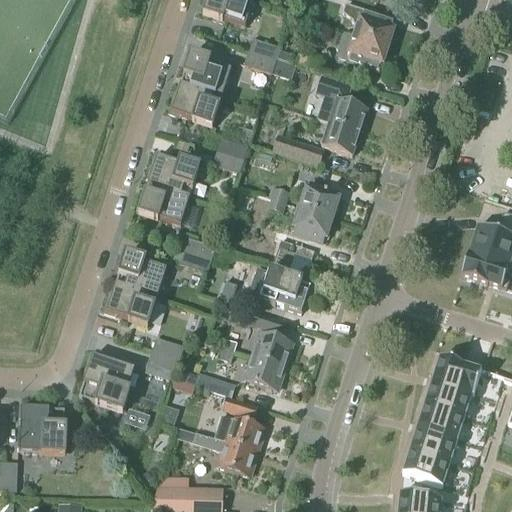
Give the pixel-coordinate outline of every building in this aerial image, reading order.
[(254,3),(242,0),(208,0),(203,18),(202,20),(222,27),(222,25),(244,32),(254,3)] [(357,35),(355,41),(389,52),(394,38),(391,37),(394,28),(365,19),(366,15),(345,9),(342,18),(352,24),(357,35)] [(389,52),(355,41),(344,37),(336,62),(379,76),(381,67),(384,68),(389,52)] [(252,43),(248,57),(276,65),(280,52),(252,43)] [(296,68),(318,75),(322,61),(300,54),(296,68)] [(276,65),(248,57),(244,70),(271,79),(276,65)] [(189,61),(179,90),(221,103),(231,75),(208,68),(209,65),(189,59),(189,61)] [(328,128),(359,138),(360,135),(362,136),(365,126),(363,126),(367,114),(345,107),(350,92),(321,83),(316,99),(324,102),(317,124),(328,128)] [(221,103),(179,90),(170,118),(192,125),(192,127),(211,134),(212,131),(221,103)] [(359,138),(328,128),(321,151),(351,161),(355,150),(357,151),(360,141),(358,141),(359,138)] [(272,156),(318,171),(323,156),(277,141),(272,156)] [(220,143),(216,156),(243,165),(248,152),(220,143)] [(243,165),(216,156),(212,170),(239,179),(243,165)] [(156,161),(147,189),(189,203),(198,175),(199,172),(179,166),(178,168),(156,161)] [(189,203),(147,189),(138,217),(137,220),(157,226),(158,224),(180,231),(189,203)] [(308,190),(300,215),(330,224),(334,213),(337,214),(340,204),(337,203),(338,200),(308,190)] [(267,192),(264,201),(285,209),(288,198),(274,194),(267,192)] [(285,209),(264,201),(254,198),(249,216),(265,222),(268,214),(282,219),(285,209)] [(330,224),(300,215),(292,239),(307,243),(308,242),(323,247),(324,243),(327,244),(330,235),(327,234),(330,224)] [(469,253),(468,256),(509,268),(511,259),(511,220),(502,217),(498,231),(496,237),(476,231),(476,232),(477,232),(470,254),(469,253)] [(188,243),(184,256),(211,265),(215,252),(188,243)] [(211,265),(184,256),(179,269),(207,278),(211,265)] [(462,278),(461,281),(462,281),(461,283),(486,290),(487,289),(502,294),(509,268),(468,256),(466,263),(467,264),(463,278),(462,278)] [(124,261),(115,289),(157,302),(166,274),(144,267),(145,265),(125,258),(124,261)] [(302,286),(283,280),(282,282),(268,277),(259,306),(275,311),(275,309),(283,312),(283,313),(301,319),(310,291),(301,288),(302,286)] [(219,305),(230,309),(236,290),(225,287),(219,305)] [(157,302),(115,289),(106,317),(128,324),(127,327),(147,333),(148,331),(157,302)] [(245,329),(279,340),(283,327),(249,316),(245,329)] [(257,349),(252,364),(285,375),(289,361),(287,360),(291,350),(258,339),(255,348),(257,349)] [(156,343),(151,356),(179,365),(183,351),(156,343)] [(223,343),(220,353),(233,357),(237,347),(223,343)] [(233,357),(220,353),(217,363),(230,367),(233,357)] [(179,365),(151,356),(147,369),(174,378),(179,365)] [(78,402),(95,407),(94,410),(122,419),(129,396),(127,395),(134,374),(92,360),(78,402)] [(285,375),(252,364),(248,377),(246,377),(243,386),(276,397),(279,386),(281,387),(285,375)] [(467,373),(438,364),(431,387),(471,399),(478,376),(467,373)] [(195,391),(231,403),(235,390),(199,379),(195,391)] [(184,387),(173,384),(172,389),(182,392),(184,387)] [(471,399),(431,387),(424,409),(463,422),(471,399)] [(221,415),(236,420),(252,425),(256,412),(225,402),(221,415)] [(162,423),(174,427),(179,413),(167,409),(162,423)] [(463,422),(424,409),(416,433),(456,446),(463,422)] [(19,457),(41,458),(41,460),(64,461),(66,432),(63,432),(64,415),(20,413),(19,457)] [(208,442),(207,442),(255,458),(259,448),(261,447),(263,440),(262,437),(263,435),(221,421),(213,444),(208,442)] [(255,458),(207,442),(196,439),(177,433),(174,442),(193,448),(222,457),(217,472),(248,482),(249,479),(251,478),(254,470),(252,468),(255,458)] [(456,446),(416,433),(410,456),(449,468),(456,446)] [(449,468),(410,456),(401,480),(441,494),(449,468)] [(3,467),(2,496),(16,497),(17,468),(3,467)] [(151,511),(221,511),(222,495),(188,494),(188,483),(167,482),(167,493),(158,493),(151,511)] [(439,511),(441,505),(399,500),(397,511),(439,511)]
